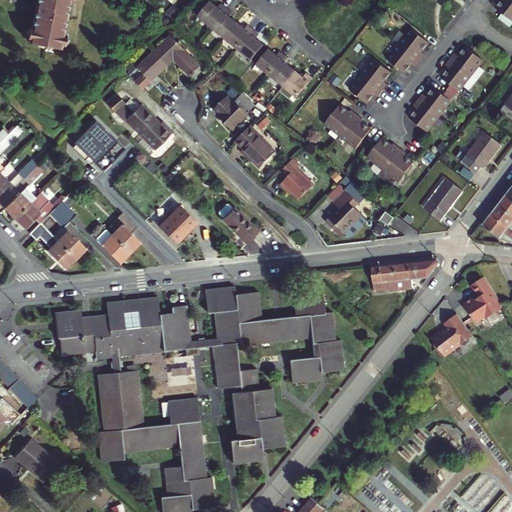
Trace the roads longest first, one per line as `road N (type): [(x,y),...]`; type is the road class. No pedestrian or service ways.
road 1 (residential): [(457,245),(448,272),(257,511)]
road 2 (residential): [(51,289),(318,260)]
road 3 (residential): [(181,96),(191,128),(258,195),(305,226),(318,260)]
road 4 (residential): [(318,260),(457,245)]
road 5 (residential): [(382,126),(468,18)]
